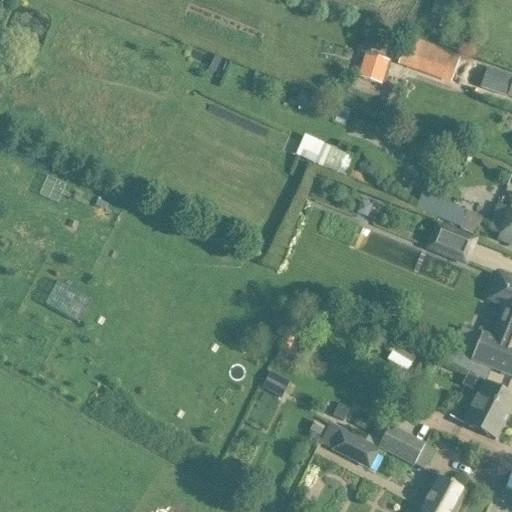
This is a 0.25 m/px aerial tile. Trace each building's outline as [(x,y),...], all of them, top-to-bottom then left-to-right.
[(436,0),(431,15),(446,20),(453,0),(436,0)] [(451,84),(458,62),(461,56),(407,38),(398,66),(451,84)] [(358,78),(380,85),(388,63),(366,56),(358,78)] [(480,88),(502,96),(508,77),(487,69),(480,88)] [(295,156),(336,176),(337,173),(345,177),(354,156),(347,153),(345,156),(304,137),(295,156)] [(449,148),(444,159),(457,164),(461,153),(449,148)] [(416,209),(475,236),(482,221),(423,194),(416,209)] [(490,231),(499,235),(497,240),(511,245),(511,205),(509,210),(499,207),(490,231)] [(435,228),(427,251),(465,264),(473,241),(435,228)] [(511,281),(498,276),(497,279),(508,283),(499,305),(505,307),(493,339),(481,334),(470,362),(511,378),(511,281)] [(276,313),(269,327),(283,334),(290,320),(276,313)] [(270,373),(261,389),(268,393),(281,400),(289,384),(277,377),(270,373)] [(479,395),(463,425),(495,441),(511,407),(511,396),(485,383),(485,384),(468,375),(462,386),(479,395)] [(338,406),(333,417),(344,421),(348,410),(338,406)] [(320,445),(369,470),(379,450),(331,424),(320,445)] [(379,447),(414,466),(423,470),(433,451),(389,428),(379,447)] [(434,476),(414,511),(455,511),(466,493),(434,476)]
